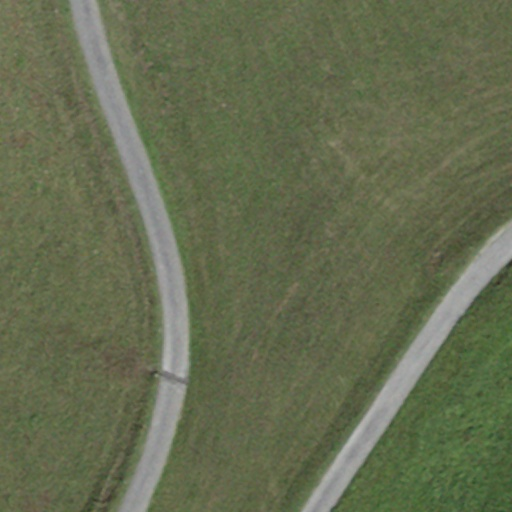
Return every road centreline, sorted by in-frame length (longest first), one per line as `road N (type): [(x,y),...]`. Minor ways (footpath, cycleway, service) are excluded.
road 1 (unclassified): [(131,511),(172,383),(174,293),(82,0)]
road 2 (unclassified): [(511,241),(408,372),(316,511)]
